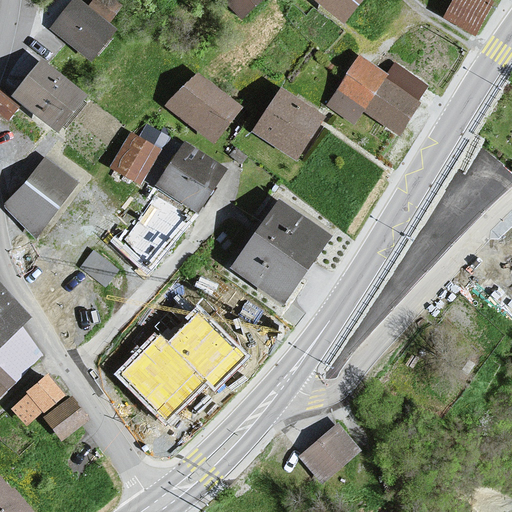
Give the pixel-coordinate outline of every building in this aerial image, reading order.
[(73,0),(63,0),(40,25),(80,61),(108,30),(73,0)] [(214,0),(232,19),(254,0),(214,0)] [(306,0),(334,24),(354,0),(306,0)] [(486,0),(447,0),(436,19),(466,37),(487,0),(486,0)] [(352,53),(315,104),(347,127),(357,113),(391,137),(417,100),(409,94),(417,82),(388,62),(381,73),(352,53)] [(31,58),(0,94),(0,95),(12,106),(45,134),(77,97),(31,58)] [(187,70),(157,107),(206,146),(236,109),(187,70)] [(243,130),(286,162),(320,116),(277,84),(243,130)] [(0,118),(12,106),(0,95),(0,118)] [(102,165),(132,185),(155,150),(124,130),(102,165)] [(183,140),(145,184),(182,216),(209,185),(206,183),(217,170),(183,140)] [(37,152),(0,195),(0,206),(29,231),(71,181),(37,152)] [(111,237),(141,263),(182,216),(145,184),(112,224),(118,229),(111,237)] [(268,198),(216,268),(272,309),(324,239),(268,198)] [(73,263),(100,284),(114,267),(87,246),(73,263)] [(0,331),(13,319),(21,311),(0,290),(0,331)] [(0,385),(40,348),(13,319),(0,331),(0,385)] [(20,421),(56,390),(37,369),(17,386),(21,391),(5,405),(20,421)] [(79,417),(60,392),(34,412),(53,437),(79,417)] [(322,416),(281,450),(302,476),(343,442),(322,416)] [(0,511),(24,511),(0,481),(0,511)]
